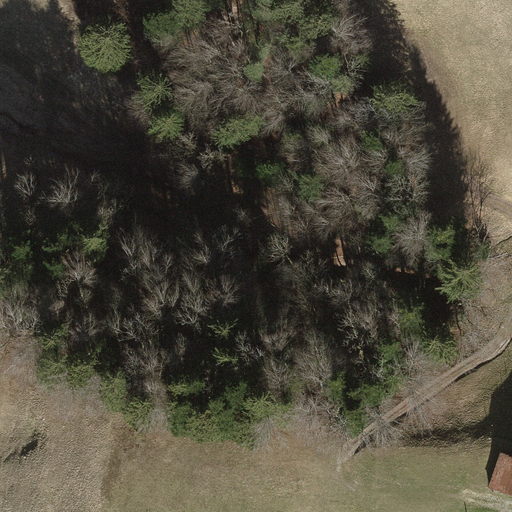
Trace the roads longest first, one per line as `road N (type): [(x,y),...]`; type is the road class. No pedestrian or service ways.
road 1 (track): [(511,326),(495,347),(343,453),(337,466),(354,488),(492,511)]
road 2 (track): [(0,49),(138,145),(156,147),(160,135),(139,70),(137,0)]
road 3 (track): [(351,0),(428,60),(461,176),(511,209)]
